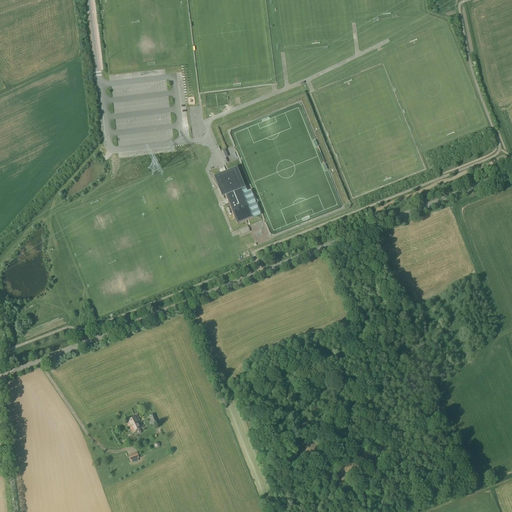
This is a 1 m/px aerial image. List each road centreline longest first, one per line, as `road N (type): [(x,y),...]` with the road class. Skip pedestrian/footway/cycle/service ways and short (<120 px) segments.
road 1 (unclassified): [(0,379),(511,172)]
road 2 (unclassified): [(14,511),(0,390)]
